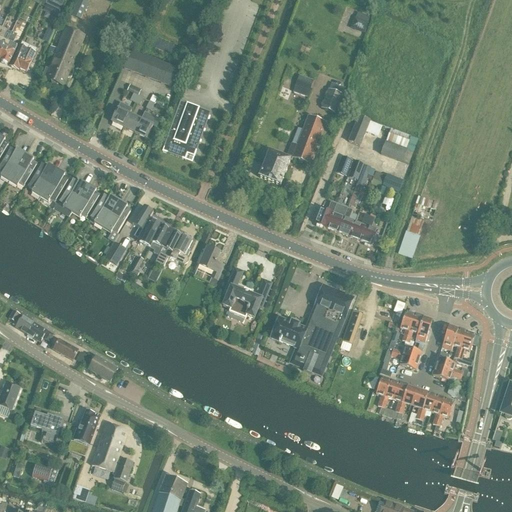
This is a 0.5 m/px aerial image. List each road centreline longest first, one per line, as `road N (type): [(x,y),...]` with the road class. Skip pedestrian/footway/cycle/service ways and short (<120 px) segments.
road 1 (secondary): [(486,290),(377,279),(340,265),(194,203),(0,101)]
road 2 (tertiary): [(333,511),(191,441),(0,328)]
road 3 (secondary): [(462,502),(509,324)]
